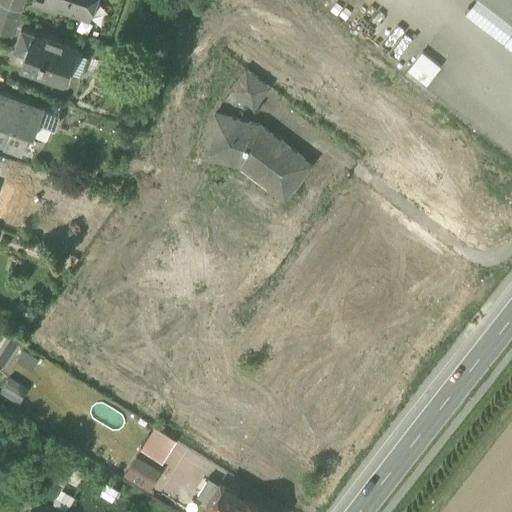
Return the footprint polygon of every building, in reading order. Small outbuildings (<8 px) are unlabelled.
[(0,0),(0,4),(20,12),(24,0),(0,0)] [(57,6),(89,17),(95,0),(33,0),(32,3),(55,11),(57,6)] [(511,0),(493,0),(511,14),(511,0)] [(0,32),(11,37),(20,12),(0,4),(0,32)] [(37,73),(64,83),(77,45),(43,33),(40,40),(32,37),(34,31),(21,26),(13,50),(24,54),(21,63),(38,69),(37,73)] [(422,52),(407,71),(426,85),(441,66),(422,52)] [(229,88),(253,107),(269,86),(245,67),(229,88)] [(43,107),(40,114),(26,109),(28,102),(1,92),(0,91),(0,140),(22,148),(28,130),(34,132),(46,137),(51,124),(55,125),(60,113),(44,107),(44,108),(43,107)] [(43,107),(28,102),(26,109),(40,114),(43,107)] [(242,160),(288,195),(312,164),(260,124),(215,112),(209,137),(228,142),(225,156),(242,160)] [(228,142),(209,137),(205,150),(225,156),(228,142)] [(0,345),(0,364),(5,368),(21,343),(7,334),(0,345)] [(39,359),(24,348),(16,358),(31,369),(39,359)] [(10,375),(0,389),(0,391),(19,404),(30,388),(10,375)] [(176,440),(155,427),(142,448),(163,461),(176,440)] [(150,489),(161,472),(136,455),(124,473),(150,489)] [(196,495),(208,503),(220,483),(208,476),(196,495)] [(220,483),(208,503),(223,511),(240,511),(248,500),(220,483)] [(62,507),(70,494),(58,487),(50,500),(62,507)] [(248,499),(248,500),(240,511),(269,511),(268,511),(248,499)]
